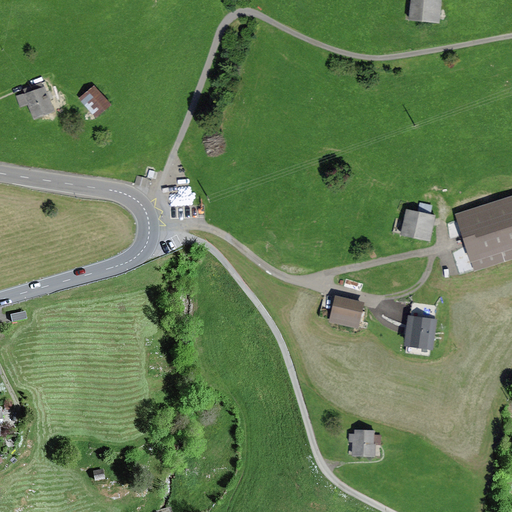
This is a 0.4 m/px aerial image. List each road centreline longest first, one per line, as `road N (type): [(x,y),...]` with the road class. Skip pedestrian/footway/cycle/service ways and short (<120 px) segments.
road 1 (residential): [(511,34),(363,55),(243,10),(219,29),(159,188),(142,205)]
road 2 (track): [(148,225),(198,238),(231,267),(282,341),(326,471),(392,511)]
road 3 (secondary): [(0,299),(132,259),(147,242),(142,205)]
road 4 (secondary): [(142,205),(123,193),(0,172)]
